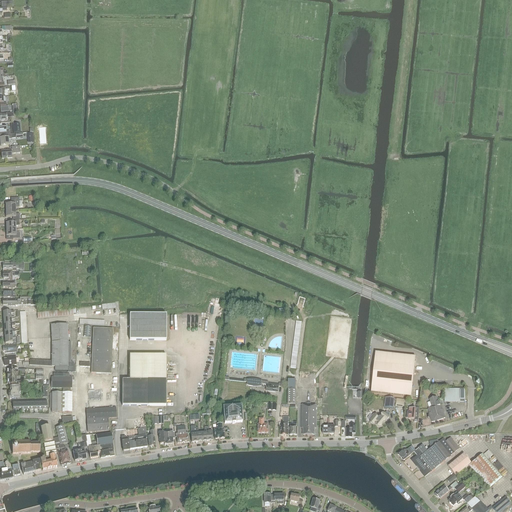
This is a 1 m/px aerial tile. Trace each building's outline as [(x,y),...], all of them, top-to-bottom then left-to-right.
[(6,118),(14,117),(14,113),(6,114),(0,114),(0,120),(0,121),(7,121),(6,118)] [(14,134),(21,133),(20,124),(13,125),(14,134)] [(2,138),(0,138),(0,142),(0,146),(10,145),(9,140),(12,139),(15,138),(15,139),(23,138),(22,133),(5,135),(2,135),(2,138)] [(1,151),(2,159),(12,158),(11,154),(20,153),(19,147),(12,147),(12,150),(1,151)] [(6,211),(15,211),(15,207),(19,207),(19,198),(11,198),(11,204),(6,204),(6,211)] [(13,220),(20,220),(19,214),(15,214),(15,211),(6,211),(6,217),(12,217),(13,220)] [(20,226),(20,220),(13,220),(13,223),(6,223),(7,230),(16,229),(16,226),(20,226)] [(16,233),(16,229),(7,230),(7,236),(13,236),(13,239),(20,239),(20,233),(16,233)] [(3,265),(3,271),(12,271),(16,271),(16,269),(18,269),(18,266),(22,266),(22,262),(10,262),(10,265),(3,265)] [(3,272),(3,279),(8,279),(8,281),(12,281),(12,273),(3,272)] [(166,341),(166,316),(130,315),(130,341),(166,341)] [(52,343),(52,361),(52,367),(68,367),(68,342),(68,339),(69,339),(69,336),(68,336),(67,325),(51,325),(52,343)] [(91,327),(84,326),(83,336),(91,337),(91,327)] [(114,329),(94,328),(92,373),(112,374),(114,329)] [(6,354),(13,353),(17,353),(17,345),(8,346),(8,347),(3,347),(3,352),(6,352),(6,354)] [(371,393),(411,397),(415,357),(375,353),(371,393)] [(5,367),(16,366),(15,355),(6,356),(7,359),(4,360),(5,367)] [(166,406),(166,356),(130,356),(129,381),(122,381),(122,406),(166,406)] [(72,389),(72,378),(51,378),(51,389),(72,389)] [(279,386),(279,387),(266,385),(265,391),(278,393),(279,387),(281,387),(281,384),(279,383),(279,385),(279,386)] [(9,398),(18,398),(18,394),(20,394),(20,387),(10,387),(10,393),(9,393),(9,398)] [(296,405),(296,390),(288,389),(288,404),(296,405)] [(444,402),(465,402),(465,390),(444,390),(444,402)] [(62,413),(62,393),(52,393),(52,413),(62,413)] [(72,413),(72,393),(62,393),(62,413),(72,413)] [(429,408),(428,409),(432,422),(445,418),(441,404),(440,405),(439,402),(438,402),(436,397),(429,400),(431,407),(429,408)] [(394,399),(385,398),(384,408),(393,409),(393,407),(394,399)] [(403,408),(404,401),(397,400),(396,407),(403,408)] [(241,406),(233,407),(233,405),(223,405),(224,424),(242,423),(241,406)] [(303,436),(314,436),(314,429),(316,429),(316,405),(301,405),(301,429),(303,429),(303,436)] [(109,418),(117,418),(116,408),(86,410),(87,432),(109,431),(109,418)] [(415,408),(415,409),(409,408),(409,412),(407,412),(406,418),(408,419),(408,420),(414,420),(414,422),(418,423),(419,408),(415,408)] [(385,413),(382,414),(381,415),(381,416),(377,416),(375,414),(374,414),(372,416),(372,418),(370,421),(370,423),(373,425),(375,425),(378,428),(381,427),(382,427),(382,425),(384,423),(385,422),(389,418),(389,416),(388,415),(385,413)] [(258,433),(268,433),(268,424),(264,424),(264,419),(259,419),(259,425),(258,425),(258,433)] [(222,424),(221,424),(216,424),(217,427),(218,429),(214,430),(215,440),(218,439),(218,440),(220,440),(220,439),(224,439),(223,429),(222,429),(222,424)] [(352,438),(352,433),(355,434),(356,425),(350,425),(350,429),(346,429),(346,438),(352,438)] [(44,443),(46,457),(41,459),(41,460),(39,460),(40,464),(41,464),(42,471),(47,470),(53,469),(52,468),(57,467),(54,455),(54,454),(57,453),(54,441),(53,441),(50,426),(40,428),(43,443),(44,443)] [(54,439),(54,441),(57,453),(58,453),(61,466),(71,464),(67,450),(66,450),(65,447),(63,448),(63,445),(68,443),(63,426),(55,428),(58,438),(54,439)] [(167,445),(164,430),(162,430),(163,432),(158,433),(160,444),(164,444),(164,445),(167,445)] [(172,430),(164,430),(167,445),(173,444),(172,440),(175,439),(174,433),(173,433),(173,432),(172,430)] [(114,456),(113,445),(111,433),(96,436),(96,442),(97,444),(98,455),(100,454),(101,458),(114,456)] [(87,442),(86,436),(81,436),(82,443),(77,444),(78,448),(79,448),(79,450),(72,452),(74,462),(86,460),(85,452),(84,449),(87,448),(86,442),(87,442)] [(121,437),(122,441),(123,452),(130,451),(130,450),(128,440),(127,441),(126,437),(121,437)] [(433,472),(445,462),(449,459),(451,457),(451,456),(460,449),(451,438),(446,442),(444,438),(439,442),(438,440),(429,442),(430,447),(431,447),(431,448),(428,451),(423,445),(418,448),(419,449),(414,453),(417,457),(412,461),(425,477),(430,473),(433,471),(433,472)] [(88,446),(90,459),(98,457),(98,455),(97,444),(96,442),(91,443),(92,445),(88,446)] [(32,454),(40,454),(40,444),(31,445),(31,444),(12,444),(12,455),(32,455),(32,454)] [(397,454),(403,461),(415,452),(412,447),(407,450),(402,451),(397,454)] [(484,455),(487,459),(492,455),(488,451),(484,455)] [(464,454),(452,463),(448,467),(456,477),(468,466),(488,489),(502,477),(483,454),(471,464),(464,454)] [(23,475),(41,471),(39,464),(40,464),(39,460),(32,462),(21,464),(23,475)] [(0,481),(13,479),(12,477),(14,477),(20,476),(20,474),(18,464),(12,465),(12,467),(12,468),(11,468),(11,465),(7,461),(5,463),(6,469),(1,470),(2,474),(0,474),(0,481)] [(457,478),(454,475),(447,481),(449,484),(457,478)] [(461,484),(454,490),(458,494),(465,488),(461,484)] [(444,486),(436,494),(436,495),(437,497),(439,497),(440,499),(449,492),(449,491),(452,489),(450,487),(447,489),(444,486)] [(454,495),(453,495),(451,496),(451,498),(452,499),(449,501),(450,502),(450,503),(452,506),(453,505),(454,506),(457,504),(457,505),(459,505),(460,503),(463,500),(462,499),(456,493),(454,495)] [(469,497),(467,494),(462,499),(464,501),(467,504),(474,498),(472,495),(469,497)] [(265,504),(273,504),(273,496),(271,496),(271,495),(265,495),(265,504)] [(302,506),(303,502),(299,501),(300,497),(292,495),(290,501),(299,503),(298,505),(302,506)] [(284,496),(273,496),(273,504),(275,504),(275,502),(277,502),(278,505),(283,505),(283,502),(284,502),(284,496)] [(467,510),(466,508),(460,511),(469,511),(472,510),(473,511),(488,511),(489,511),(475,497),(474,498),(467,504),(470,508),(467,510)] [(500,511),(511,504),(506,498),(492,509),(494,511),(500,511)] [(311,508),(310,511),(311,511),(316,511),(317,511),(319,511),(321,507),(318,506),(320,501),(313,499),(311,508)]
